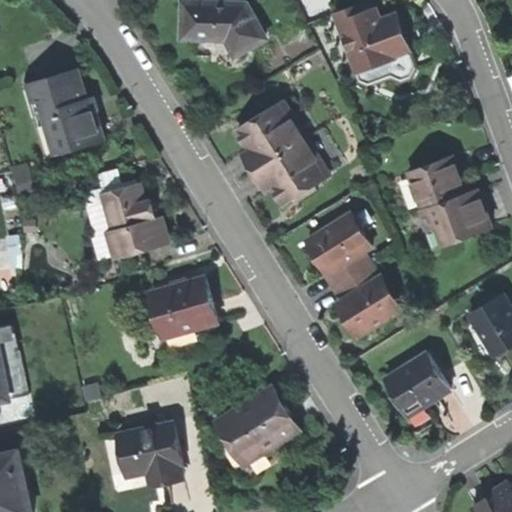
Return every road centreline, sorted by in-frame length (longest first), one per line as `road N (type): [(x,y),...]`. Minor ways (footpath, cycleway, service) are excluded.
road 1 (residential): [(90,0),(119,33),(401,500)]
road 2 (residential): [(453,0),(511,149)]
road 3 (residential): [(511,428),(401,500)]
